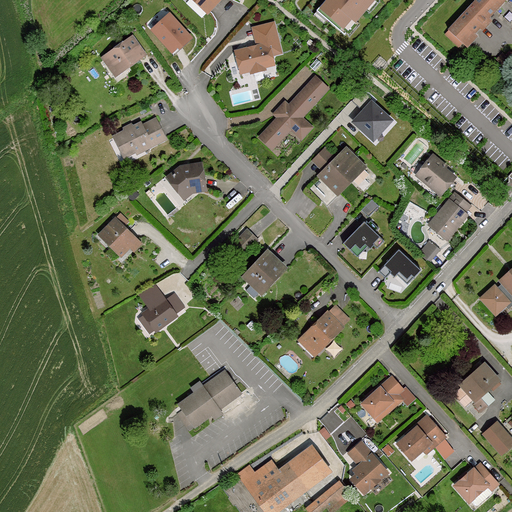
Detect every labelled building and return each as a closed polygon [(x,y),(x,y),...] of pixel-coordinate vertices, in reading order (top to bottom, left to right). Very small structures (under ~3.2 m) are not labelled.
[(208,10),(197,0),(192,0),(188,5),(201,17),(208,10)] [(197,0),(208,10),(209,11),(219,0),(197,0)] [(375,0),(327,0),(319,11),(347,34),(375,0)] [(477,0),(450,30),(451,31),(464,43),(465,44),(505,0),(477,0)] [(193,38),(169,13),(151,30),(175,55),(193,38)] [(273,24),(259,28),(263,46),(259,47),(254,48),(255,50),(252,51),(249,49),(237,52),(242,72),(252,69),(256,71),(261,70),(263,67),(274,64),(271,54),(281,52),(273,24)] [(263,46),(259,28),(255,29),(259,47),(263,46)] [(460,47),(464,43),(451,31),(447,34),(460,47)] [(107,55),(119,73),(145,56),(133,38),(107,55)] [(511,62),(503,54),(501,56),(510,64),(511,62)] [(104,57),(117,75),(119,73),(107,55),(104,57)] [(510,64),(501,56),(498,59),(507,68),(510,64)] [(289,106),(285,103),(276,113),(279,117),(261,137),(272,148),(291,128),(302,138),(312,127),(301,117),(328,88),(316,77),(289,106)] [(355,122),(372,138),(380,129),(382,131),(392,120),(371,102),(373,100),(362,90),(352,101),(364,112),(355,122)] [(146,130),(139,134),(132,138),(122,143),(132,162),(141,157),(153,150),(155,153),(169,146),(159,127),(148,133),(146,130)] [(352,145),(349,148),(357,156),(360,153),(352,145)] [(357,156),(349,148),(309,188),(327,206),(338,196),(337,195),(355,177),(362,184),(373,173),(366,166),(369,162),(360,153),(357,156)] [(153,150),(141,157),(143,159),(155,153),(153,150)] [(419,175),(440,193),(455,177),(445,169),(446,167),(435,156),(419,175)] [(313,161),(302,172),(309,179),(320,168),(313,161)] [(180,172),(178,170),(168,178),(181,193),(186,189),(193,188),(195,190),(205,189),(201,164),(187,166),(180,172)] [(193,188),(186,189),(181,193),(184,197),(192,191),(195,190),(193,188)] [(139,194),(134,189),(127,196),(132,201),(139,194)] [(431,224),(448,238),(467,215),(465,214),(470,206),(456,195),(431,224)] [(368,216),(379,205),(372,199),(362,210),(368,216)] [(113,247),(122,255),(131,245),(136,240),(116,219),(103,233),(115,245),(113,247)] [(367,224),(364,221),(343,243),(355,254),(365,244),(370,249),(374,245),(377,248),(385,240),(376,232),(379,228),(371,220),(367,224)] [(237,242),(246,251),(257,240),(248,231),(237,242)] [(136,240),(131,245),(135,250),(141,244),(136,240)] [(441,249),(431,241),(420,253),(431,261),(441,249)] [(410,282),(421,270),(399,249),(378,271),(386,278),(390,273),(395,277),(399,272),(410,282)] [(284,268),(268,253),(246,277),(253,283),(247,290),(255,298),(261,291),(262,292),(284,268)] [(511,272),(502,281),(504,283),(497,289),(495,288),(483,299),(497,313),(508,303),(511,306),(511,272)] [(153,285),(140,293),(144,299),(158,289),(154,285),(153,285)] [(158,289),(144,299),(151,310),(165,300),(158,289)] [(145,314),(156,331),(176,316),(175,314),(183,308),(175,296),(166,302),(165,300),(151,310),(145,314)] [(343,327),(350,320),(335,305),(329,312),(343,327)] [(318,353),(343,327),(329,312),(303,338),(318,353)] [(140,318),(152,334),(156,331),(145,314),(140,318)] [(315,355),(318,353),(303,338),(300,340),(315,355)] [(475,377),(465,386),(463,384),(454,392),(465,406),(475,398),(476,398),(477,397),(490,386),(493,390),(501,383),(485,365),(473,376),(475,377)] [(180,404),(184,410),(196,427),(213,414),(216,419),(223,414),(220,410),(243,395),(226,371),(204,386),(200,381),(190,389),(194,393),(180,404)] [(463,384),(465,386),(475,377),(473,376),(463,384)] [(392,377),(362,403),(374,417),(384,408),(387,412),(402,399),(397,394),(403,389),(392,377)] [(486,407),(480,400),(475,404),(481,412),(486,407)] [(384,408),(374,417),(378,421),(387,412),(384,408)] [(338,410),(323,418),(331,431),(345,422),(338,410)] [(445,436),(428,416),(398,443),(412,459),(423,448),(431,442),(434,445),(445,436)] [(511,444),(511,439),(497,423),(485,434),(502,453),(511,444)] [(431,442),(423,448),(426,452),(434,445),(431,442)] [(353,478),(365,491),(386,472),(361,444),(350,454),(360,465),(355,470),(358,474),(353,478)] [(316,479),(328,470),(312,448),(300,457),(316,479)] [(253,492),(267,511),(271,511),(316,479),(300,457),(280,472),(253,492)] [(244,481),(253,492),(280,472),(271,462),(255,473),(244,481)] [(474,468),(455,484),(469,500),(471,499),(475,504),(478,504),(491,492),(492,488),(498,483),(481,463),(475,469),(474,468)] [(239,474),(244,481),(255,473),(250,466),(239,474)] [(338,483),(326,492),(334,503),(338,508),(351,498),(338,483)] [(326,492),(309,506),(313,511),(317,511),(327,504),(329,507),(334,503),(326,492)] [(333,511),(338,508),(334,503),(329,507),(333,511)]
